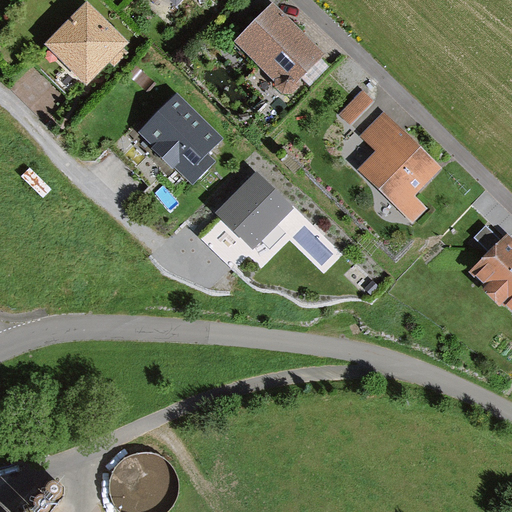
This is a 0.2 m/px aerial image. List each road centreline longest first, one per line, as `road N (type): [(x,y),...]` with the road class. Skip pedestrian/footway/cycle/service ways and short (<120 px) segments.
road 1 (unclassified): [(0,351),(66,328),(204,332),(400,366),(511,417)]
road 2 (residential): [(300,0),(511,205)]
